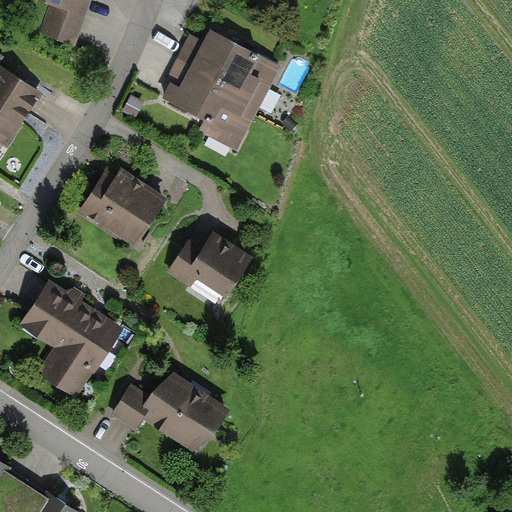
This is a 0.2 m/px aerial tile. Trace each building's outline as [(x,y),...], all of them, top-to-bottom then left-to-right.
[(26,0),(51,7),(41,38),(76,49),(91,0),(26,0)] [(206,23),(184,66),(257,102),(279,59),(206,23)] [(0,144),(36,91),(0,66),(0,144)] [(184,66),(163,109),(236,145),(257,102),(184,66)] [(105,164),(75,213),(131,247),(161,199),(105,164)] [(191,225),(165,267),(220,300),(246,258),(191,225)] [(117,329),(42,284),(17,326),(51,347),(36,373),(75,397),(117,329)] [(136,434),(142,423),(198,456),(225,413),(165,377),(155,392),(132,378),(108,417),(136,434)] [(0,511),(7,511),(25,484),(0,469),(0,511)] [(7,511),(72,511),(25,484),(7,511)]
